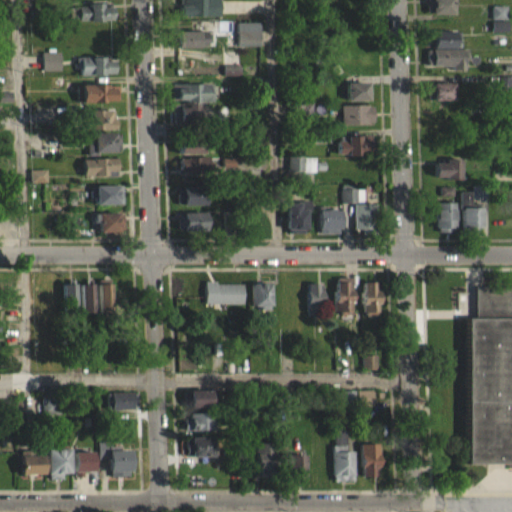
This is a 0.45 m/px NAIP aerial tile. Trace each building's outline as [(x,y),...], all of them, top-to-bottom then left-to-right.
[(178,0),(218,0),(218,5),(218,14),(178,14),(178,0)] [(450,22),(450,2),(427,3),(428,23),(450,22)] [(109,15),(100,15),(100,13),(67,13),(67,29),(109,28),(109,15)] [(504,27),(504,14),(489,14),(489,27),(504,27)] [(505,29),(489,29),(489,40),(504,40),(505,29)] [(258,30),(235,30),(234,54),(257,55),(258,30)] [(204,39),(173,39),(173,56),(204,55),(204,39)] [(456,39),(423,40),(424,56),(456,56),(456,39)] [(466,57),(424,58),(424,74),(449,74),(450,78),(462,78),(461,69),(466,69),(466,57)] [(40,79),(58,79),(58,60),(40,60),(40,79)] [(75,83),(110,83),(110,69),(102,69),(102,65),(74,65),(75,83)] [(511,84),(498,84),(498,97),(511,97),(511,84)] [(343,91),(343,109),(366,109),(365,90),(343,91)] [(450,109),(450,91),(425,91),(424,108),(450,109)] [(75,111),(116,110),(116,92),(74,93),(75,111)] [(169,108),(211,109),(211,92),(169,92),(169,108)] [(289,112),(290,125),(310,124),(310,111),(289,112)] [(171,112),(171,129),(198,130),(198,113),(171,112)] [(371,113),(338,114),(338,133),(371,132),(371,113)] [(111,117),(82,118),(83,138),(112,137),(111,117)] [(117,140),(90,141),(90,150),(84,150),(84,162),(118,161),(117,140)] [(359,163),(359,158),(369,158),(368,144),(335,144),(336,163),(359,163)] [(177,162),(202,162),(202,148),(177,148),(177,162)] [(301,164),(285,164),(285,180),(301,180),(301,164)] [(81,167),(81,185),(114,184),(114,166),(81,167)] [(177,179),(236,179),(236,166),(177,166),(177,179)] [(313,166),(304,166),(305,179),(314,179),(313,166)] [(458,187),(459,167),(442,167),(442,171),(433,171),(432,186),(458,187)] [(44,178),(27,178),(28,191),(45,190),(44,178)] [(90,213),(116,212),(116,193),(90,194),(90,213)] [(175,195),(176,214),(204,213),(203,195),(175,195)] [(362,211),(361,197),(339,197),(340,211),(362,211)] [(452,210),(433,210),(434,240),(453,240),(452,210)] [(304,217),(297,218),(297,211),(284,211),(285,241),(304,241),(304,217)] [(352,238),(373,238),(373,212),(351,212),(352,238)] [(479,216),(459,216),(459,237),(479,237),(479,216)] [(316,242),(337,242),(337,218),(316,218),(316,242)] [(121,239),(121,220),(95,221),(95,240),(121,239)] [(203,221),(176,221),(176,238),(204,238),(203,221)] [(333,319),(351,319),(350,286),(333,286),(333,319)] [(377,290),(361,290),(360,324),(376,324),(377,290)] [(242,291),(203,291),(203,312),(242,312),(242,291)] [(269,316),(268,291),(249,292),(250,316),(269,316)] [(320,311),(319,291),(305,292),(306,323),(316,323),(316,311),(320,311)] [(73,318),(74,292),(60,292),(59,308),(65,308),(65,318),(73,318)] [(77,292),(78,321),(91,320),(90,292),(77,292)] [(96,320),(110,320),(109,292),(96,292),(96,320)] [(511,295),(473,295),(473,326),(464,326),(464,473),(511,473),(511,295)] [(375,377),(375,363),(360,364),(360,377),(375,377)] [(185,416),(212,415),(211,398),(185,399),(185,416)] [(371,414),(371,398),(341,399),(341,410),(353,410),(353,415),(371,414)] [(104,401),(104,417),(135,417),(134,400),(104,401)] [(40,422),(57,422),(57,404),(39,405),(40,422)] [(182,423),(182,439),(210,438),(209,422),(182,423)] [(344,438),(330,438),(332,489),(352,488),(351,459),(344,460),(344,438)] [(211,465),(210,445),(183,446),(183,465),(211,465)] [(96,467),(107,467),(107,485),(129,484),(128,457),(116,458),(116,451),(96,452),(96,467)] [(253,484),(270,485),(271,451),(253,451),(253,484)] [(376,451),(358,452),(359,485),(377,484),(376,451)] [(44,458),(44,488),(60,487),(60,481),(67,481),(67,457),(44,458)] [(70,461),(71,485),(80,485),(80,480),(90,479),(90,460),(70,461)] [(303,462),(285,463),(285,489),(303,489),(303,462)] [(17,464),(18,483),(41,482),(41,463),(17,464)]
